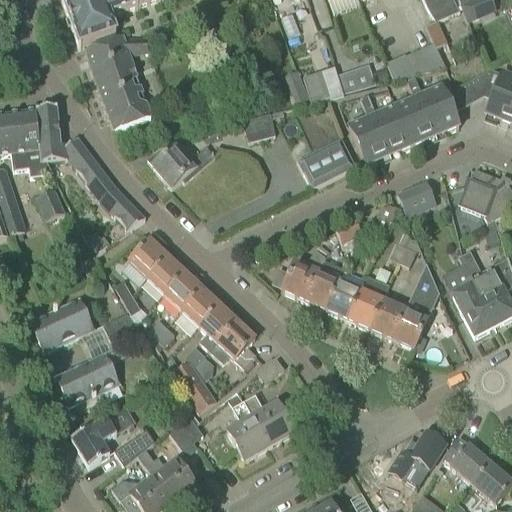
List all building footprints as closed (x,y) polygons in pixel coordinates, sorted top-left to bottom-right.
[(159,0),(73,0),(60,5),(78,53),(95,47),(115,40),(109,22),(161,3),(159,0)] [(420,0),(427,16),(434,26),(435,27),(437,26),(458,17),(455,11),(459,9),(455,0),(420,0)] [(455,0),(459,9),(460,10),(483,0),(455,0)] [(485,0),(483,0),(460,10),(467,27),(493,16),(485,0)] [(434,26),(424,31),(432,48),(444,73),(456,67),(437,26),(436,27),(435,27),(434,26)] [(121,43),(85,56),(114,136),(150,123),(129,63),(121,43)] [(403,59),(385,68),(393,87),(404,84),(413,82),(444,73),(432,48),(404,60),(403,59)] [(384,72),(370,77),(374,88),(388,83),(384,72)] [(453,94),(459,104),(487,89),(492,76),(489,74),(453,94)] [(296,75),(283,81),(296,111),(309,105),(296,75)] [(511,131),(511,80),(501,76),(484,121),(511,131)] [(320,77),(302,82),(310,107),(327,102),(320,77)] [(394,111),(411,152),(458,133),(440,91),(421,100),(413,82),(404,84),(413,103),(394,111)] [(411,152),(394,111),(375,119),(367,101),(359,104),(367,123),(347,131),(364,172),(411,152)] [(56,114),(35,116),(40,169),(47,168),(68,165),(88,191),(95,186),(105,199),(105,200),(115,192),(114,191),(114,192),(104,179),(101,175),(98,171),(95,168),(77,144),(65,153),(65,150),(59,151),(56,114)] [(40,169),(35,116),(0,120),(0,160),(11,159),(13,175),(28,173),(29,182),(52,179),(47,168),(40,169)] [(269,120),(241,127),(247,148),(275,140),(269,120)] [(340,144),(295,167),(310,195),(354,172),(340,144)] [(161,165),(155,158),(146,166),(151,172),(170,195),(181,186),(183,188),(199,176),(214,162),(204,152),(192,162),(195,166),(189,171),(174,154),(161,165)] [(0,221),(7,243),(24,237),(3,173),(0,174),(0,221)] [(487,229),(511,214),(511,199),(506,188),(474,175),(469,187),(468,187),(459,211),(482,220),(487,229)] [(425,187),(396,200),(405,222),(435,209),(425,187)] [(34,204),(44,228),(64,219),(54,196),(34,204)] [(125,204),(110,218),(126,237),(143,225),(142,224),(126,206),(126,205),(125,204)] [(379,214),(371,233),(385,239),(396,215),(388,211),(379,214)] [(487,248),(499,243),(493,225),(481,232),(487,248)] [(354,227),(334,236),(340,249),(360,239),(354,227)] [(404,254),(409,244),(402,234),(395,250),(404,254)] [(97,239),(89,245),(92,249),(90,250),(94,256),(106,248),(102,242),(100,243),(97,239)] [(330,241),(324,249),(330,253),(336,245),(330,241)] [(409,244),(404,254),(414,259),(418,251),(414,244),(409,244)] [(148,245),(135,260),(127,268),(145,284),(166,262),(148,245)] [(404,254),(395,250),(388,264),(398,268),(404,254)] [(318,251),(314,257),(324,264),(328,258),(318,251)] [(414,259),(404,254),(398,268),(407,273),(414,259)] [(307,269),(306,273),(293,267),(280,296),(302,306),(319,271),(323,265),(324,264),(314,257),(306,268),(307,269)] [(166,262),(145,284),(163,301),(184,278),(166,262)] [(93,264),(81,271),(86,280),(98,273),(93,264)] [(319,271),(302,306),(324,316),(337,287),(343,274),(323,265),(319,271)] [(511,281),(506,265),(470,284),(495,331),(511,322),(511,315),(502,296),(511,290),(511,281)] [(424,268),(403,316),(391,345),(413,355),(437,298),(424,268)] [(184,278),(163,301),(180,317),(201,295),(193,287),(194,284),(187,278),(185,279),(184,278)] [(366,281),(359,296),(346,326),(368,335),(381,306),(388,290),(366,281)] [(495,331),(470,284),(459,290),(461,295),(452,300),(460,315),(458,315),(464,325),(473,343),(495,331)] [(359,296),(337,287),(324,316),(346,326),(359,296)] [(122,307),(131,302),(123,289),(114,294),(122,307)] [(201,295),(180,317),(198,334),(219,311),(201,295)] [(139,315),(131,302),(122,307),(130,320),(139,315)] [(78,306),(52,318),(34,326),(36,331),(32,333),(41,353),(45,351),(47,356),(92,335),(78,306)] [(381,306),(368,335),(391,345),(403,316),(381,306)] [(204,339),(197,347),(209,357),(236,328),(219,311),(198,334),(204,339)] [(139,315),(130,320),(135,329),(144,320),(139,315)] [(109,343),(135,331),(127,319),(103,331),(109,343)] [(157,327),(146,339),(152,348),(154,346),(165,334),(157,327)] [(236,328),(209,357),(222,370),(229,362),(233,367),(242,375),(255,362),(246,353),(254,344),(236,328)] [(142,342),(135,331),(109,343),(114,355),(142,342)] [(165,334),(154,346),(161,353),(173,341),(165,334)] [(104,360),(77,373),(59,381),(61,386),(58,388),(67,408),(70,406),(73,411),(81,407),(84,415),(90,414),(95,413),(101,411),(106,409),(106,408),(101,397),(118,390),(104,360)] [(275,364),(259,377),(256,379),(265,389),(283,374),(275,364)] [(201,387),(198,381),(193,373),(189,366),(171,380),(184,401),(201,387)] [(198,381),(203,378),(204,371),(199,366),(193,373),(198,381)] [(214,407),(201,387),(184,401),(197,421),(214,407)] [(228,402),(234,413),(243,408),(237,398),(228,402)] [(275,409),(262,416),(254,402),(243,408),(268,452),(293,438),(275,409)] [(243,467),(268,452),(243,408),(234,413),(231,415),(240,430),(226,438),(233,450),(243,467)] [(104,422),(86,433),(69,444),(87,473),(109,459),(101,448),(115,439),(104,422)] [(179,429),(192,448),(202,441),(189,422),(179,429)] [(192,448),(179,429),(167,438),(185,462),(196,453),(192,448)] [(428,477),(434,467),(445,450),(424,437),(415,451),(411,449),(404,459),(402,457),(389,476),(402,484),(413,467),(428,477)] [(136,461),(144,455),(148,452),(140,439),(111,456),(121,472),(136,461)] [(456,444),(442,467),(449,471),(471,490),(488,469),(487,468),(490,465),(482,458),(479,461),(466,450),(456,444)] [(153,466),(144,455),(136,461),(140,468),(144,473),(153,466)] [(136,461),(121,472),(126,478),(140,468),(136,461)] [(176,468),(165,475),(157,463),(153,466),(144,473),(149,479),(171,509),(194,492),(176,468)] [(488,469),(471,490),(494,510),(511,490),(488,469)] [(166,511),(171,509),(149,479),(136,489),(121,486),(110,495),(119,507),(128,500),(137,511),(166,511)]
